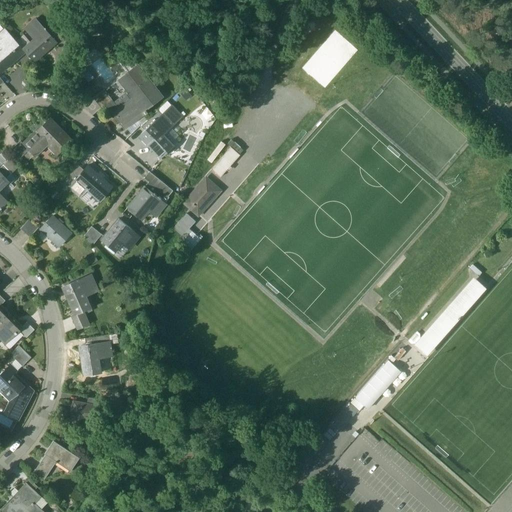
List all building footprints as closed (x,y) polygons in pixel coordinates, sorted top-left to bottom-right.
[(45,29),(36,19),(27,27),(36,38),(23,50),(24,51),(33,62),(34,62),(48,50),(47,48),(55,41),(53,38),(45,29)] [(58,34),(50,25),(45,29),(53,38),(58,34)] [(23,50),(4,29),(0,32),(0,41),(5,47),(0,50),(0,69),(3,72),(17,60),(15,58),(24,51),(23,50)] [(119,50),(113,55),(125,71),(126,71),(120,63),(126,58),(119,50)] [(126,58),(120,63),(126,71),(128,72),(138,65),(130,55),(126,58)] [(137,101),(153,89),(155,87),(138,64),(138,65),(128,72),(127,72),(129,75),(119,82),(127,93),(129,91),(137,101)] [(153,89),(137,101),(127,108),(124,104),(111,113),(118,122),(120,121),(126,128),(147,112),(145,110),(161,99),(153,89)] [(104,90),(93,98),(101,108),(112,100),(104,90)] [(171,106),(162,115),(169,123),(179,114),(171,106)] [(157,110),(140,127),(144,131),(162,115),(157,110)] [(144,131),(141,135),(148,143),(147,144),(160,158),(173,146),(160,133),(170,124),(169,123),(162,115),(144,131)] [(70,141),(50,120),(46,124),(66,145),(70,141)] [(23,143),(23,144),(29,150),(35,156),(48,144),(57,154),(66,145),(46,124),(38,132),(36,131),(23,143)] [(21,140),(10,150),(19,159),(29,150),(23,144),(23,143),(21,140)] [(230,148),(211,170),(220,178),(239,156),(230,148)] [(77,164),(62,181),(69,187),(83,170),(77,164)] [(4,165),(0,168),(0,172),(6,179),(12,174),(4,165)] [(111,187),(87,166),(83,170),(69,187),(80,196),(86,189),(99,201),(111,187)] [(0,208),(5,204),(0,198),(0,189),(8,181),(6,179),(0,172),(0,208)] [(205,180),(184,205),(198,217),(219,192),(205,180)] [(168,198),(149,182),(145,186),(165,202),(168,198)] [(165,202),(145,186),(144,187),(145,188),(138,197),(137,196),(127,208),(141,219),(150,209),(156,214),(165,203),(165,202)] [(186,214),(173,229),(182,237),(195,222),(186,214)] [(71,234),(52,217),(40,229),(59,247),(71,234)] [(28,219),(20,228),(30,237),(38,228),(28,219)] [(140,236),(119,220),(112,229),(111,228),(101,241),(115,252),(123,241),(131,247),(140,236)] [(91,226),(84,236),(92,245),(101,234),(91,226)] [(481,273),(472,265),(469,268),(478,276),(481,273)] [(91,275),(64,287),(69,297),(67,297),(74,315),(75,315),(83,312),(90,308),(83,292),(96,286),(91,275)] [(476,279),(416,347),(425,355),(485,287),(476,279)] [(0,329),(12,317),(1,305),(0,304),(0,329)] [(83,312),(75,315),(74,315),(72,316),(78,329),(88,324),(83,312)] [(12,317),(0,329),(0,335),(7,343),(18,332),(22,327),(22,326),(12,317)] [(26,322),(22,326),(22,327),(18,332),(25,339),(34,330),(26,322)] [(108,335),(85,338),(86,345),(109,341),(108,335)] [(86,345),(81,346),(83,357),(81,357),(84,376),(101,373),(98,355),(111,353),(109,341),(86,345)] [(30,357),(18,346),(10,354),(22,366),(30,357)] [(399,353),(391,362),(395,365),(403,356),(399,353)] [(18,371),(11,363),(0,374),(0,387),(7,394),(11,391),(15,396),(7,410),(19,416),(33,391),(15,374),(18,371)] [(383,363),(349,402),(358,410),(361,413),(395,374),(383,363)] [(101,400),(88,397),(86,404),(98,406),(100,407),(101,400)] [(86,404),(74,402),(69,427),(85,430),(88,415),(96,416),(98,406),(86,404)] [(349,402),(342,410),(352,418),(358,410),(349,402)] [(339,432),(352,418),(342,410),(330,424),(339,432)] [(78,458),(54,442),(40,462),(51,469),(57,459),(71,468),(78,458)] [(40,462),(33,472),(44,480),(51,469),(40,462)] [(37,487),(27,477),(22,482),(25,485),(26,484),(33,491),(37,487)] [(33,491),(26,484),(25,485),(13,497),(29,511),(40,511),(32,503),(38,496),(33,491)] [(29,511),(13,497),(2,510),(1,511),(2,511),(29,511)]
